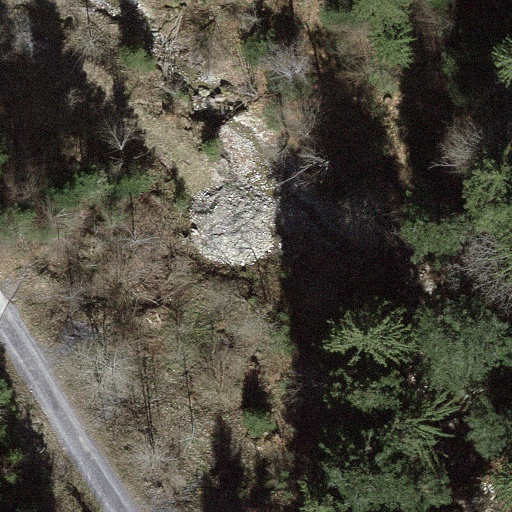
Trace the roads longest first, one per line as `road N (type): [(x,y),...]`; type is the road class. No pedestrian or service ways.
road 1 (track): [(0,0),(25,42),(212,198)]
road 2 (track): [(0,324),(121,511)]
